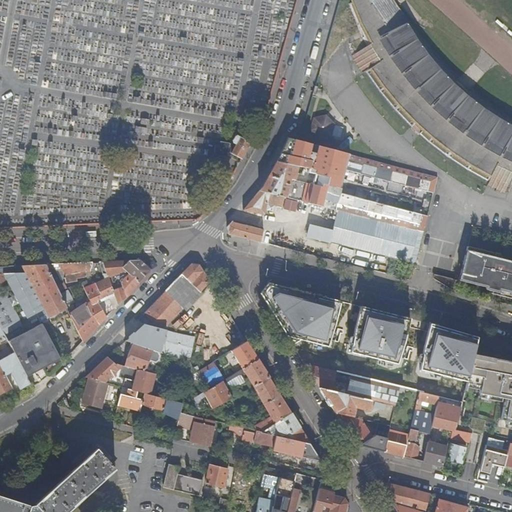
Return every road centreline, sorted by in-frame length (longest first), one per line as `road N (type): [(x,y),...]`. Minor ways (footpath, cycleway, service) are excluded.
road 1 (secondary): [(511,326),(199,245)]
road 2 (secondary): [(356,483),(199,245)]
road 3 (residential): [(199,245),(247,181),(285,108),(316,0)]
road 4 (residential): [(0,426),(37,408),(199,245)]
road 5 (secondary): [(199,245),(0,249)]
road 6 (residential): [(356,483),(389,469),(511,500)]
road 7 (unknown): [(452,180),(333,83)]
road 8 (unknown): [(418,298),(452,180)]
